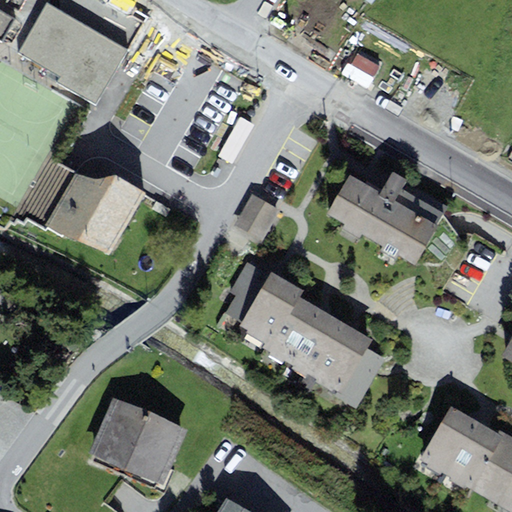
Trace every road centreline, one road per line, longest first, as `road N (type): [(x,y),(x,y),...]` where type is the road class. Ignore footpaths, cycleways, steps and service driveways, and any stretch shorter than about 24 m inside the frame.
road 1 (residential): [(0,485),(112,348),(189,285),(302,73)]
road 2 (tertiary): [(302,73),(511,200)]
road 3 (tertiary): [(173,0),(302,73)]
